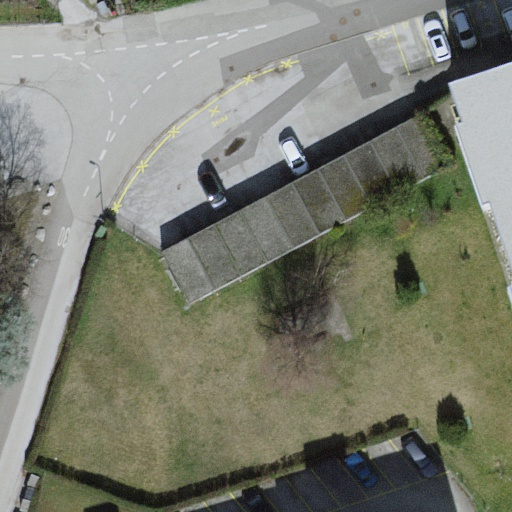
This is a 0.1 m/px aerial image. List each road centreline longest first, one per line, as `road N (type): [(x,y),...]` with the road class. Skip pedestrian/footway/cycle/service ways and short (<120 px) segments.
road 1 (residential): [(0,445),(126,72)]
road 2 (residential): [(126,72),(363,0)]
road 3 (residential): [(0,73),(126,72)]
